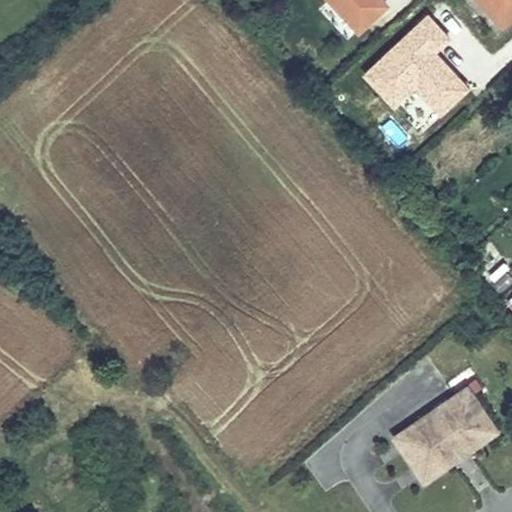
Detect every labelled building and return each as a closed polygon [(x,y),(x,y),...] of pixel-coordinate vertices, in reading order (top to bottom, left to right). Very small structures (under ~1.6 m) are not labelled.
[(333,0),(358,26),(383,3),(381,0),(333,0)] [(511,0),(482,0),(502,22),(511,12),(511,0)] [(255,2),(246,11),(256,22),(265,13),(255,2)] [(421,186),(414,193),(433,213),(439,207),(421,186)] [(466,385),(393,434),(423,478),(442,465),(439,461),(474,438),(476,442),(496,430),(466,385)] [(476,442),(474,438),(439,461),(442,465),(476,442)]
